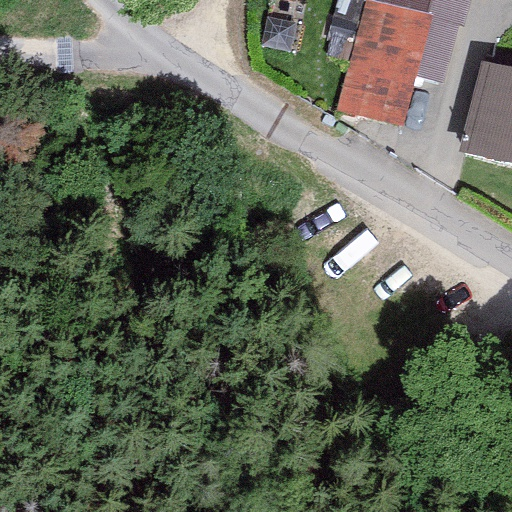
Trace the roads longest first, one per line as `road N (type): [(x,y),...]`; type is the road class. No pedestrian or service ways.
road 1 (unclassified): [(194,71),(511,261)]
road 2 (track): [(104,0),(194,71),(237,0)]
road 3 (track): [(169,53),(70,62),(0,55)]
